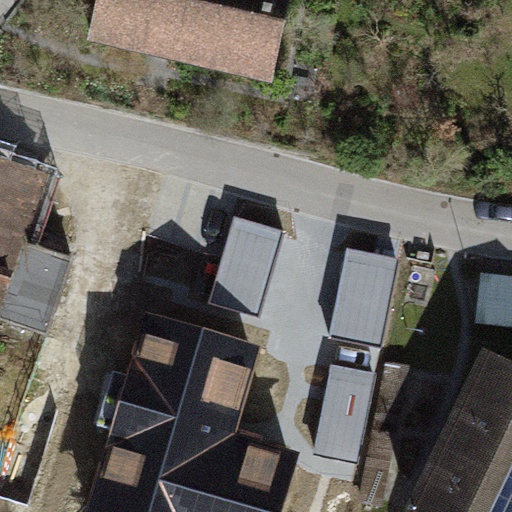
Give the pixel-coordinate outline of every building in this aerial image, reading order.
[(273,83),(292,0),(98,0),(89,41),(273,83)] [(0,320),(48,337),(74,258),(22,241),(43,177),(0,162),(0,320)] [(511,277),(483,274),(477,324),(511,327),(511,277)] [(511,511),(511,366),(490,357),(416,511),(511,511)] [(388,468),(391,468),(411,368),(387,363),(367,463),(370,464),(388,468)] [(370,464),(363,502),(380,506),(388,468),(370,464)]
